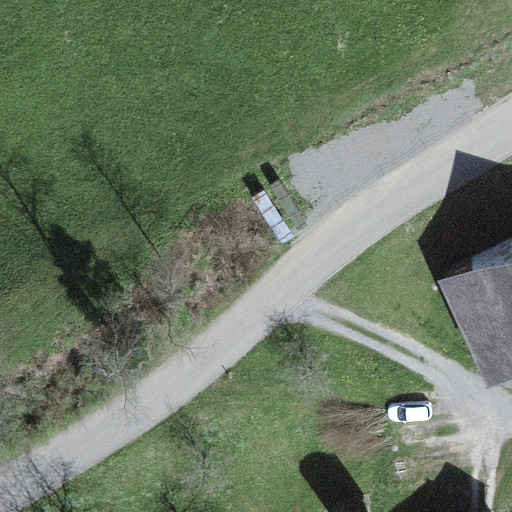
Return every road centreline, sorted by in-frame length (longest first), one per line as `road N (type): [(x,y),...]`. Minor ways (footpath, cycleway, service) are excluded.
road 1 (residential): [(0,500),(278,279),(511,124)]
road 2 (track): [(511,409),(267,288)]
